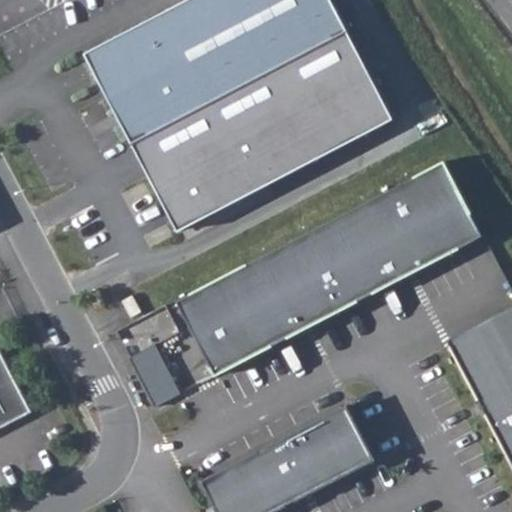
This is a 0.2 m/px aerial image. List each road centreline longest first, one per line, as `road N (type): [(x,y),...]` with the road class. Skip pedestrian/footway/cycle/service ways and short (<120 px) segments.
road 1 (residential): [(33,511),(97,478),(121,449),(115,405),(0,189)]
road 2 (unknown): [(43,88),(36,51),(134,0)]
